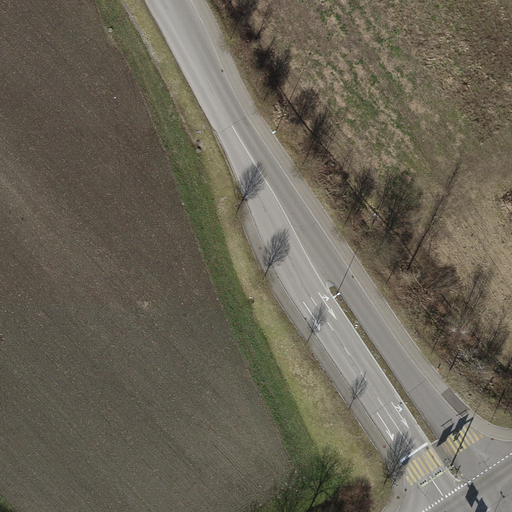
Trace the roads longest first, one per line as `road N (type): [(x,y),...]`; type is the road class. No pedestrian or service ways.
road 1 (unclassified): [(269,192),(282,252),(449,508)]
road 2 (unclassified): [(488,484),(309,231),(269,192)]
road 3 (unclassified): [(165,0),(269,192)]
